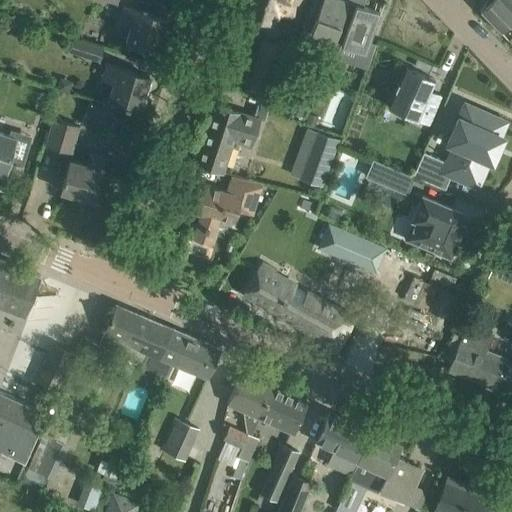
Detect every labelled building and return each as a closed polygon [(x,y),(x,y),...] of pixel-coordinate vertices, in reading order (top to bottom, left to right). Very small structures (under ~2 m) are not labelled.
[(301,0),(248,0),(244,12),(274,23),(278,11),(295,17),(301,0)] [(311,0),(302,29),(333,40),(346,0),(311,0)] [(346,0),(333,40),(364,52),(368,40),(369,41),(380,12),(362,5),(364,0),(346,0)] [(511,44),(511,10),(502,0),(486,0),(480,11),(511,44)] [(511,0),(502,0),(511,10),(511,0)] [(126,42),(137,45),(156,51),(166,19),(124,6),(120,21),(131,24),(126,42)] [(105,47),(74,38),(70,52),(100,62),(105,47)] [(285,49),(260,40),(245,87),(270,96),(285,49)] [(139,108),(149,76),(107,63),(102,78),(114,82),(109,99),(139,108)] [(405,66),(387,106),(429,124),(441,95),(429,89),(434,79),(405,66)] [(423,151),(412,175),(445,189),(451,175),(477,186),(488,160),(491,162),(503,137),(499,135),(505,121),(464,103),(447,142),(454,145),(447,162),(423,151)] [(197,164),(220,171),(230,141),(232,141),(233,138),(251,144),(259,119),(217,105),(197,164)] [(52,117),(45,144),(71,152),(79,125),(52,117)] [(320,186),(337,139),(315,131),(298,177),(320,186)] [(0,173),(4,175),(15,138),(15,137),(10,136),(0,132),(0,173)] [(69,160),(60,191),(93,200),(105,158),(90,154),(86,165),(69,160)] [(413,176),(373,159),(366,176),(406,193),(413,176)] [(252,214),(261,183),(230,175),(226,190),(198,182),(189,212),(200,216),(197,226),(204,229),(203,231),(207,232),(207,230),(215,232),(219,217),(234,222),(237,210),(252,214)] [(467,227),(457,223),(462,212),(422,195),(404,238),(450,257),(457,240),(461,242),(467,227)] [(336,224),(332,234),(353,243),(348,254),(377,267),(386,246),(336,224)] [(337,256),(322,250),(313,274),(327,280),(336,259),(337,256)] [(40,275),(0,259),(0,305),(24,315),(40,275)] [(346,263),(336,259),(327,280),(338,284),(346,263)] [(354,318),(276,274),(276,269),(263,261),(244,292),(270,308),(268,310),(334,350),(354,318)] [(104,334),(100,343),(118,351),(120,352),(125,342),(134,346),(147,352),(141,367),(167,379),(174,363),(176,364),(189,335),(187,334),(157,321),(116,304),(112,315),(104,333),(104,334)] [(511,361),(487,352),(494,332),(469,322),(463,336),(451,331),(441,358),(451,363),(448,369),(508,393),(510,389),(511,389),(511,361)] [(189,335),(176,364),(188,369),(206,377),(219,348),(189,335)] [(55,395),(74,352),(53,342),(45,361),(34,386),(55,395)] [(241,372),(227,403),(243,410),(249,397),(263,403),(271,386),(241,372)] [(259,417),(294,433),(307,402),(271,386),(263,403),(249,397),(243,410),(244,411),(243,414),(246,431),(248,432),(251,434),(259,417)] [(47,413),(0,391),(0,451),(25,463),(47,413)] [(358,460),(371,431),(329,412),(316,441),(334,449),(358,460)] [(164,450),(184,459),(199,428),(178,419),(164,450)] [(241,447),(247,434),(228,425),(223,438),(225,440),(241,447)] [(379,493),(380,489),(406,501),(421,468),(395,456),(400,444),(371,431),(358,460),(351,476),(337,509),(343,511),(351,511),(363,486),(379,493)] [(47,432),(30,469),(50,478),(66,441),(47,432)] [(241,447),(237,456),(249,461),(260,438),(251,434),(248,432),(247,434),(241,447)] [(276,501),(298,452),(281,444),(259,493),(276,501)] [(298,511),(310,482),(292,475),(277,511),(278,511),(298,511)] [(433,511),(497,511),(502,500),(501,500),(500,503),(469,491),(471,487),(447,477),(433,511)] [(84,479),(75,505),(91,510),(99,484),(84,479)] [(105,511),(136,511),(141,502),(113,491),(105,511)]
